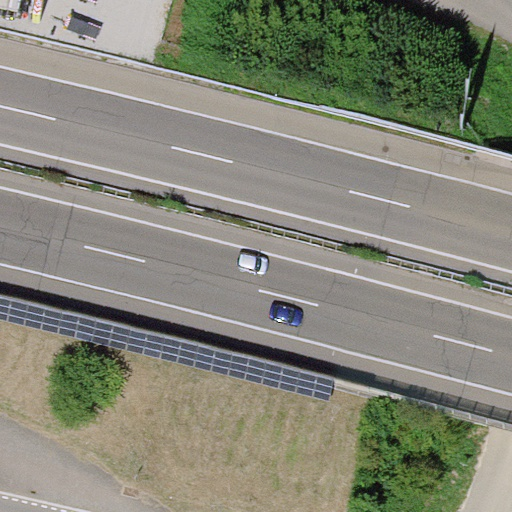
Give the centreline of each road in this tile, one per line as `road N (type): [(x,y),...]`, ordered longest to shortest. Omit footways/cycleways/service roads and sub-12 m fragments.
road 1 (motorway): [(0,226),(511,357)]
road 2 (motorway): [(511,232),(0,105)]
